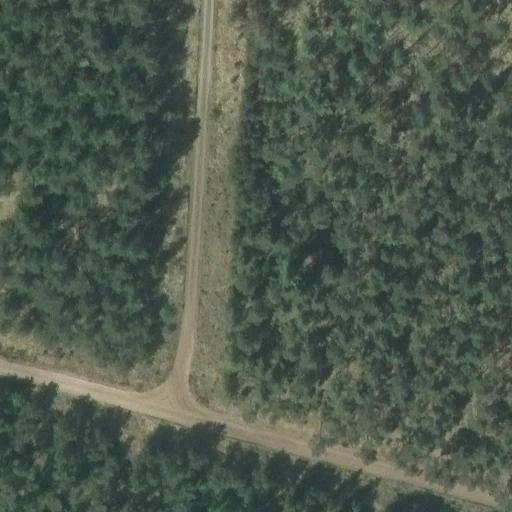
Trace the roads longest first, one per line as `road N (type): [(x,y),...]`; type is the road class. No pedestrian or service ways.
road 1 (track): [(205,0),(182,362),(165,413)]
road 2 (track): [(511,510),(165,413)]
road 3 (track): [(165,413),(0,369)]
